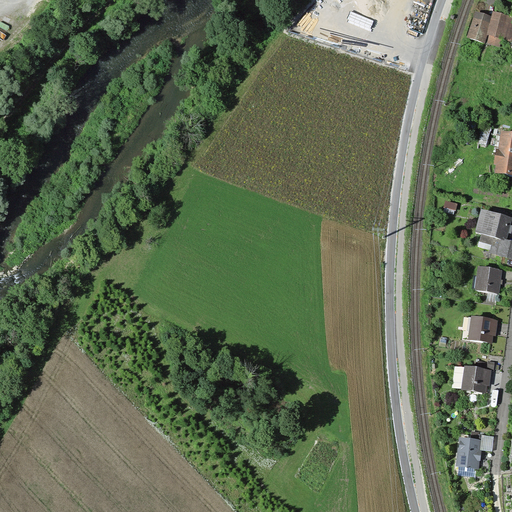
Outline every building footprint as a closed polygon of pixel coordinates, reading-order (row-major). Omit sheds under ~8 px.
[(490,19),(474,15),(467,41),(484,45),(486,37),(511,44),(511,18),(491,14),(490,19)] [(511,132),(501,131),(498,149),(496,148),(494,164),(496,164),(495,172),(511,175),(511,132)] [(446,202),(444,208),(455,211),(457,205),(446,202)] [(511,218),(511,216),(481,209),(475,232),(507,240),(511,218)] [(511,244),(500,242),(497,258),(511,260),(511,244)] [(501,273),(476,270),(473,293),(498,296),(501,273)] [(495,323),(470,319),(466,343),(491,347),(495,323)] [(489,371),(463,368),(460,392),(486,396),(489,371)] [(479,442),(461,440),(458,464),(476,466),(479,442)]
